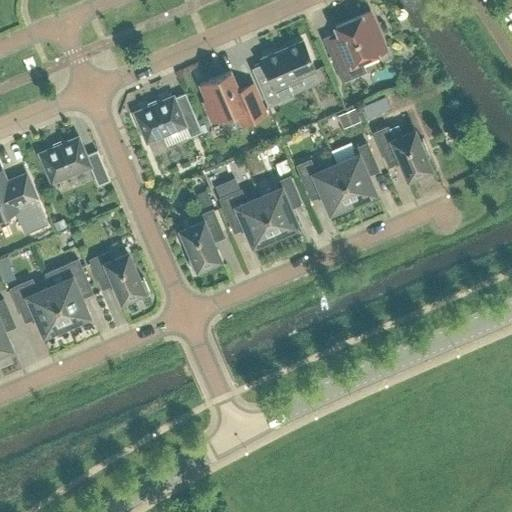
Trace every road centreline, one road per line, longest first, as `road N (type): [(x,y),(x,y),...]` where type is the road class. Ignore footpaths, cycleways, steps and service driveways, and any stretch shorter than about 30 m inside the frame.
road 1 (unclassified): [(240,433),(511,309)]
road 2 (residential): [(185,315),(440,206),(445,217)]
road 3 (residential): [(185,315),(89,89)]
road 4 (residential): [(89,89),(300,0)]
road 5 (residential): [(0,395),(185,315)]
road 6 (unclassified): [(100,511),(240,433)]
road 7 (residential): [(240,433),(185,315)]
